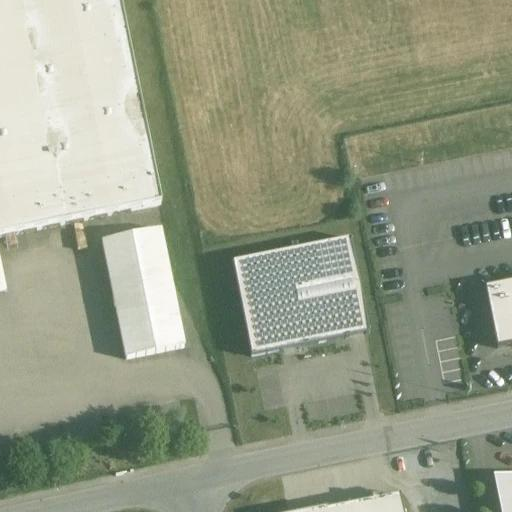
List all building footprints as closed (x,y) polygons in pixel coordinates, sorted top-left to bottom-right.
[(119,0),(0,0),(0,238),(161,206),(119,0)] [(159,234),(102,245),(124,359),(181,348),(159,234)] [(348,242),(223,266),(242,362),(367,337),(348,242)] [(511,283),(484,289),(496,350),(511,346),(511,283)] [(511,511),(511,481),(498,482),(503,511),(511,511)] [(371,502),(328,511),(328,510),(323,510),(311,511),(402,511),(400,496),(382,500),(382,498),(372,498),(371,498),(371,502)]
